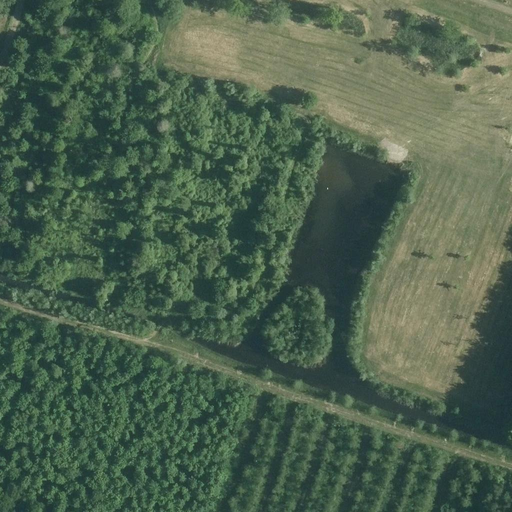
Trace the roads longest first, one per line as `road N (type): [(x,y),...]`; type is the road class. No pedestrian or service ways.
road 1 (track): [(511,455),(138,337)]
road 2 (track): [(138,337),(0,294)]
